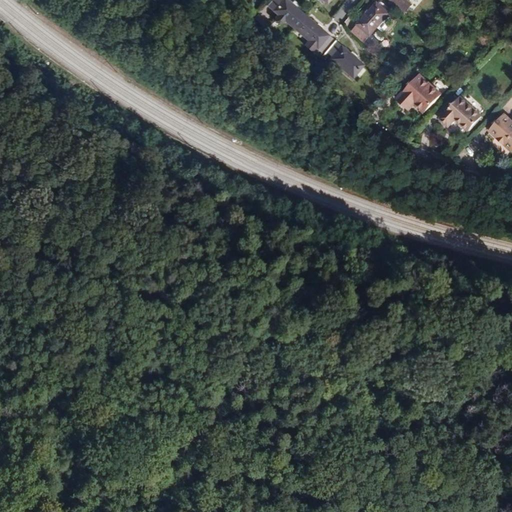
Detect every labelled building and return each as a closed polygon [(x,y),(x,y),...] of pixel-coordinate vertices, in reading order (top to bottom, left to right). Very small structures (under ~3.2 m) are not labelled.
[(291,4),(286,0),(270,0),(266,4),(307,40),(316,47),(317,48),(316,48),(322,54),(334,40),(328,35),(327,35),(318,27),(291,4)] [(389,0),(404,13),(413,4),(407,0),(389,0)] [(358,25),(352,31),(365,43),(371,36),(391,13),(378,2),(368,14),(358,25)] [(261,24),(266,18),(258,12),(254,18),(261,24)] [(312,52),(316,47),(307,40),(303,44),(312,52)] [(328,58),(352,78),(362,65),(347,52),(339,45),(340,45),(334,40),(322,54),(328,58)] [(420,75),(398,99),(407,107),(413,101),(416,104),(422,109),(426,113),(442,95),(420,75)] [(449,126),(456,119),(462,124),(469,131),(482,116),(460,96),(441,119),(449,126)] [(410,110),(416,104),(413,101),(407,107),(410,110)] [(499,139),(511,151),(511,121),(504,114),(489,130),(499,139)]
